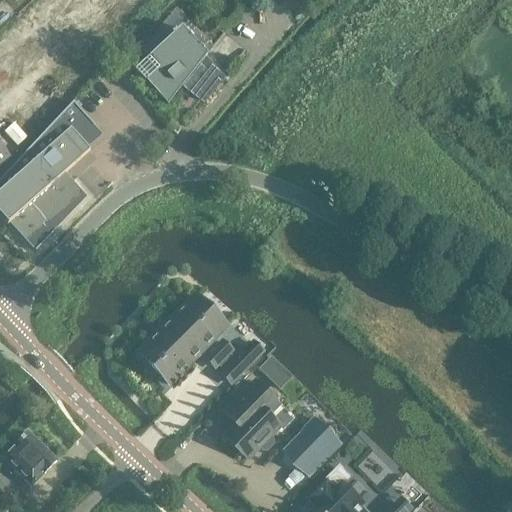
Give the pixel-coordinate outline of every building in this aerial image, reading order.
[(205,58),(205,57),(179,29),(174,34),(173,32),(169,36),(170,37),(134,71),(166,106),(183,85),(203,102),(221,80),(203,60),(205,58)] [(84,196),(65,173),(89,151),(69,129),(0,192),(0,219),(6,226),(8,225),(25,244),(84,196)] [(0,164),(8,157),(0,148),(0,164)] [(194,298),(138,354),(168,384),(224,328),(194,298)] [(217,366),(228,355),(231,353),(220,343),(205,358),(215,368),(217,366)] [(251,343),(234,360),(223,372),(221,374),(231,384),(261,353),(251,343)] [(223,372),(234,360),(228,355),(217,366),(223,372)] [(273,355),(253,374),(273,395),(292,376),(273,355)] [(278,428),(262,412),(273,401),(254,383),(228,409),(238,419),(238,423),(224,437),(227,440),(227,443),(232,449),(235,448),(247,460),(258,448),(261,451),(266,451),(271,446),(271,441),(268,438),(278,428)] [(311,478),(345,442),(317,415),(283,451),(311,478)] [(55,462),(27,434),(13,448),(14,448),(2,459),(30,487),(41,476),(42,476),(55,462)] [(318,508),(314,511),(364,511),(361,509),(364,505),(342,484),(336,491),(327,482),(310,500),(318,508)]
